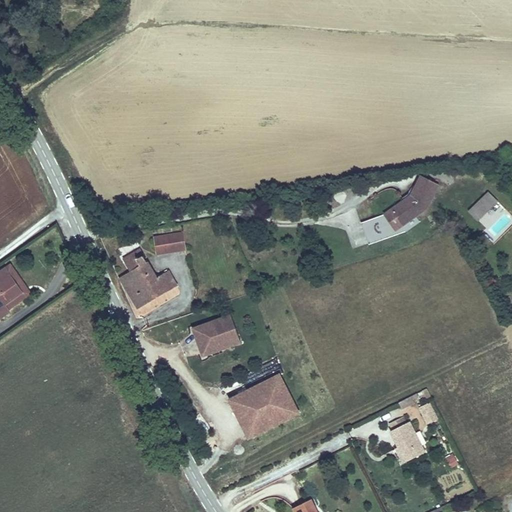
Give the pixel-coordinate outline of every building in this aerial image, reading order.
[(426,209),(435,186),(417,178),(409,196),(389,211),(402,227),(426,209)] [(498,201),(489,192),(469,211),(478,220),(498,201)] [(382,216),(362,224),(370,244),(390,236),(382,216)] [(182,251),(179,231),(150,236),(153,256),(182,251)] [(138,306),(176,281),(167,268),(154,276),(136,247),(129,252),(127,248),(115,256),(122,266),(115,270),(138,306)] [(29,298),(6,268),(2,271),(21,296),(2,310),(6,315),(29,298)] [(0,320),(7,316),(6,315),(2,310),(21,296),(2,271),(0,272),(0,320)] [(243,343),(231,312),(191,325),(202,356),(243,343)] [(301,412),(280,372),(230,397),(250,436),(301,412)] [(438,419),(430,402),(420,407),(428,424),(438,419)] [(394,433),(403,449),(409,462),(427,452),(411,423),(408,425),(405,418),(392,424),(396,431),(394,433)] [(409,462),(403,449),(399,451),(406,463),(409,462)] [(318,511),(311,498),(293,507),(295,511),(318,511)]
